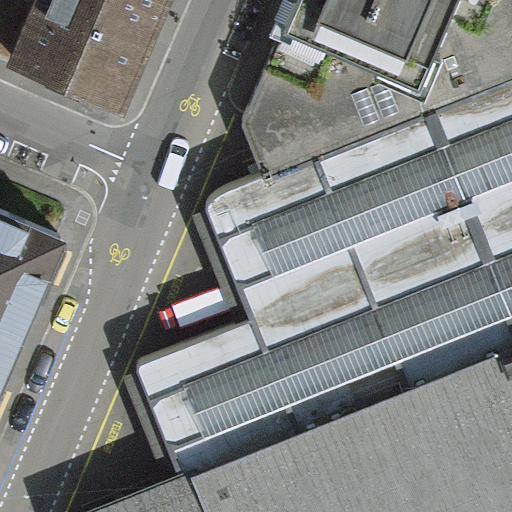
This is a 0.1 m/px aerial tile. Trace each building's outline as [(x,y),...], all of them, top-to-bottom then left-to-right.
[(0,0),(0,35),(8,38),(22,0),(0,0)] [(22,0),(8,38),(121,84),(155,0),(22,0)] [(266,157),(511,56),(511,0),(288,0),(248,105),(266,157)] [(511,56),(266,157),(201,183),(249,302),(138,347),(180,450),(116,476),(53,502),(57,511),(491,511),(511,504),(511,56)] [(0,191),(0,372),(65,220),(0,191)]
